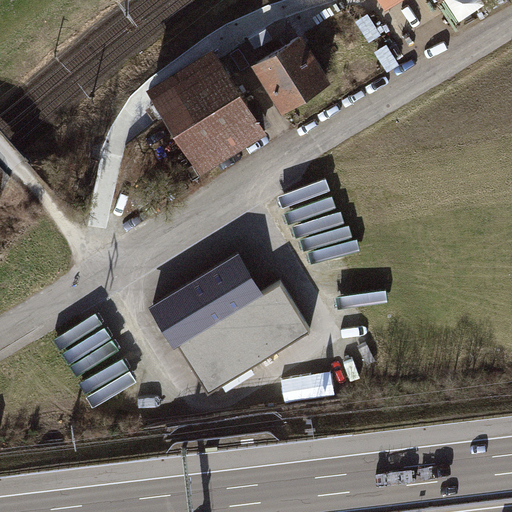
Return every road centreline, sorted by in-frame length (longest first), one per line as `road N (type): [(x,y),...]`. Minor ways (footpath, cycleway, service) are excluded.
road 1 (residential): [(511,20),(0,334)]
road 2 (motorway): [(511,473),(189,511)]
road 3 (unknown): [(104,270),(185,391)]
